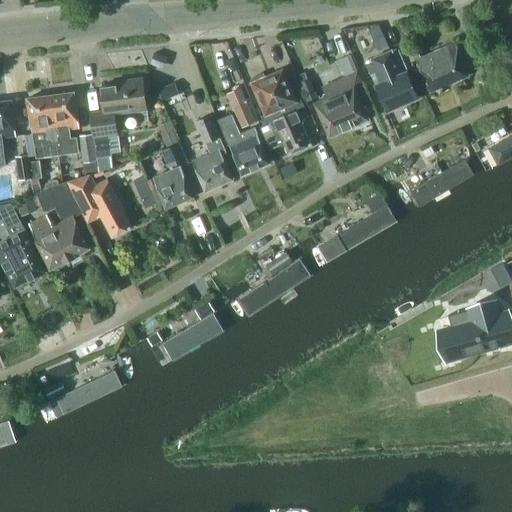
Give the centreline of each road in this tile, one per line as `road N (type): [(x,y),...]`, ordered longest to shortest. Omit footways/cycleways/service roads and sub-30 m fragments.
road 1 (tertiary): [(124,27),(367,0)]
road 2 (tertiary): [(0,40),(124,27)]
